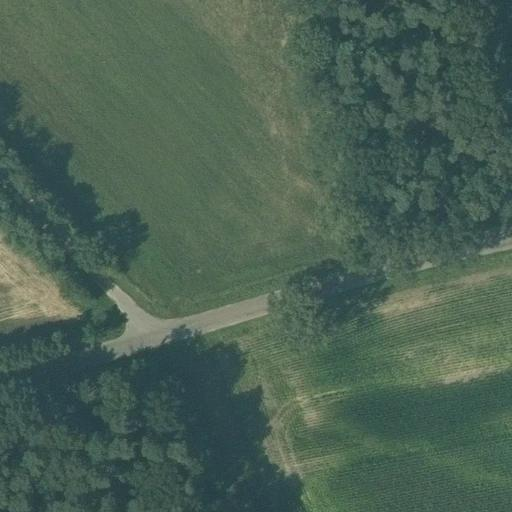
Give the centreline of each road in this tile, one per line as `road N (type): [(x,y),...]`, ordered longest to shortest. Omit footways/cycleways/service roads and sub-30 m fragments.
road 1 (unclassified): [(511,235),(157,333)]
road 2 (unclassified): [(157,333),(151,317),(0,161)]
road 3 (unclassified): [(157,333),(0,379)]
